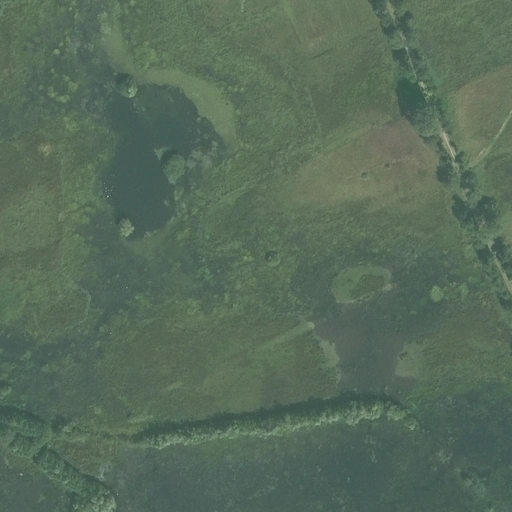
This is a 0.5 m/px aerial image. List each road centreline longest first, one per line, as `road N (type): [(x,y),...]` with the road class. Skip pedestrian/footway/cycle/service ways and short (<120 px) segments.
road 1 (track): [(387,0),(459,172)]
road 2 (track): [(459,172),(511,288)]
